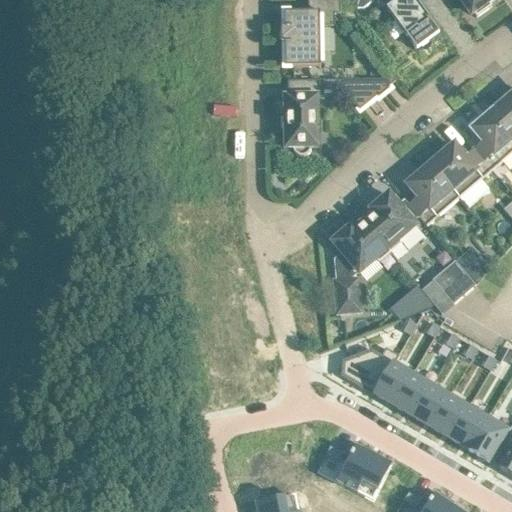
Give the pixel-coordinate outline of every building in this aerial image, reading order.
[(341,16),(340,0),(308,0),(309,14),(285,15),(285,29),(281,29),(282,66),(285,66),(286,70),(309,69),(309,55),(321,55),(321,28),(335,28),(335,16),(341,16)] [(357,0),(357,10),(364,10),(376,0),(357,0)] [(417,50),(439,34),(414,0),(402,0),(388,11),(417,50)] [(460,0),(472,16),(474,15),(477,19),(492,8),(489,4),(494,0),(460,0)] [(336,82),(360,112),(378,98),(379,99),(391,90),(389,88),(395,83),(394,81),(336,82)] [(324,82),(288,83),(288,100),(286,100),(286,114),(284,114),(284,136),(286,136),(287,150),(293,150),(294,154),(297,157),(300,158),(304,158),(308,157),(311,153),(312,149),(318,149),(317,132),(320,132),(320,116),(317,116),(317,101),(324,101),(324,82)] [(511,97),(504,104),(502,102),(494,109),(511,129),(511,97)] [(511,156),(511,129),(494,109),(486,115),(488,118),(473,131),(483,143),(474,151),(493,173),(511,156)] [(493,173),(474,151),(465,159),(455,147),(439,160),(437,157),(429,164),(460,200),(493,173)] [(460,200),(429,164),(421,171),(423,173),(408,186),(418,199),(409,207),(419,218),(427,228),(460,200)] [(419,218),(409,207),(405,203),(399,208),(390,197),(372,212),(375,216),(365,224),(391,255),(402,245),(399,242),(416,228),(412,224),(419,218)] [(391,255),(365,224),(355,233),(352,229),(334,244),(343,256),(336,262),(338,284),(336,284),(339,315),(360,313),(357,282),(353,283),(352,279),(359,274),(360,275),(376,261),(379,265),(391,255)] [(455,263),(433,282),(453,307),(476,287),(455,263)] [(417,290),(391,311),(401,322),(431,309),(432,308),(417,290)] [(410,323),(404,334),(411,338),(417,327),(410,323)] [(433,325),(427,336),(434,340),(440,330),(433,325)] [(452,336),(446,347),(453,351),(459,341),(452,336)] [(471,347),(464,358),(472,362),(478,351),(471,347)] [(344,364),(343,378),(376,398),(394,367),(395,367),(400,359),(386,351),(381,359),(372,353),(344,364)] [(489,358),(483,369),(490,373),(496,362),(489,358)] [(394,367),(376,398),(394,408),(412,377),(395,367),(394,367)] [(412,377),(394,408),(413,419),(431,388),(412,377)] [(431,388),(413,419),(431,430),(450,399),(431,388)] [(450,399),(431,430),(450,441),(468,410),(450,399)] [(468,410),(450,441),(469,452),(487,421),(468,410)] [(487,421),(469,452),(489,464),(508,433),(487,421)] [(511,444),(498,469),(511,477),(511,444)] [(356,448),(337,485),(374,503),(392,467),(356,448)] [(330,449),(326,458),(338,464),(343,455),(330,449)] [(410,494),(404,502),(416,510),(422,502),(410,494)] [(458,511),(435,496),(424,511),(458,511)] [(298,511),(296,498),(256,507),(257,511),(298,511)]
